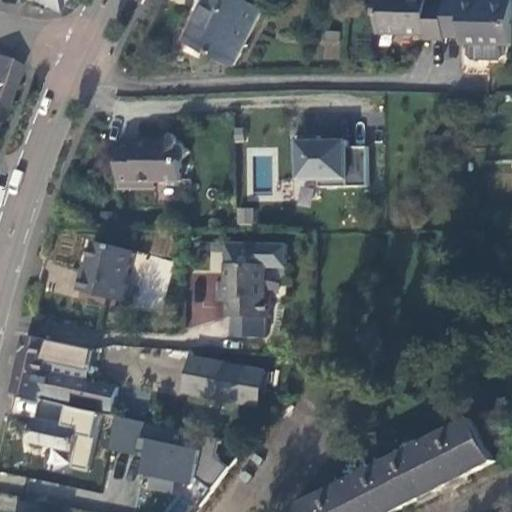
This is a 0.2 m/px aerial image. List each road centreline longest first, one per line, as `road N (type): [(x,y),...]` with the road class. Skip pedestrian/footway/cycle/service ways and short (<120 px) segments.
road 1 (track): [(71,57),(118,83),(434,81)]
road 2 (secondary): [(0,263),(71,57)]
